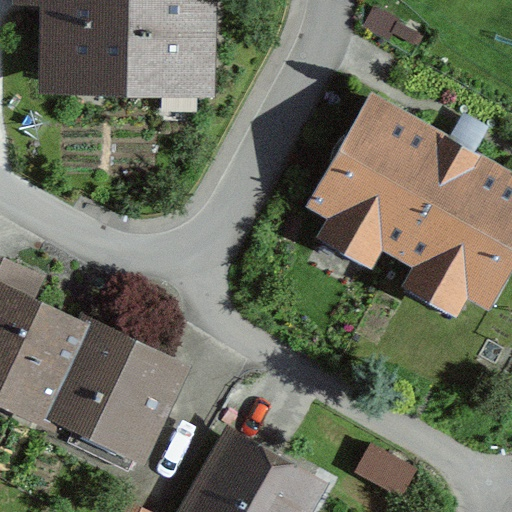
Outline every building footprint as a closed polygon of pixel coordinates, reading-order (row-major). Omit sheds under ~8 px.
[(56,0),(55,72),(198,75),(200,0),(56,0)] [(511,176),(380,101),(320,206),(480,297),(511,241),(511,176)] [(0,386),(50,408),(86,332),(15,298),(25,278),(0,266),(0,386)] [(127,468),(174,371),(86,332),(50,408),(79,421),(69,440),(127,468)] [(416,468),(372,443),(358,468),(403,492),(416,468)] [(233,444),(195,511),(292,511),(307,485),(233,444)]
